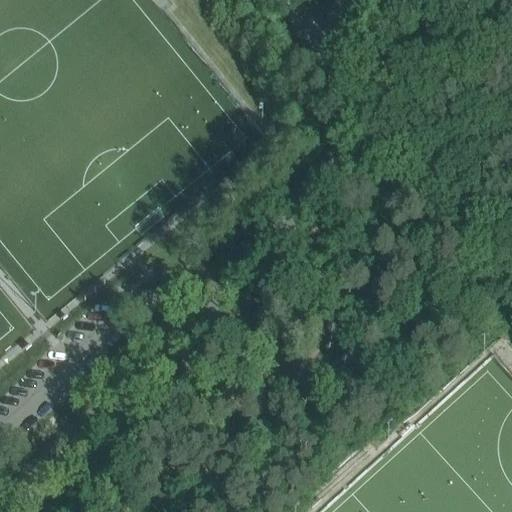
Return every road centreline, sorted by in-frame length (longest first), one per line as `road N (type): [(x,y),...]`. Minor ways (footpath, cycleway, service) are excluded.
road 1 (unclassified): [(21,511),(385,126)]
road 2 (unclassified): [(511,285),(385,126)]
